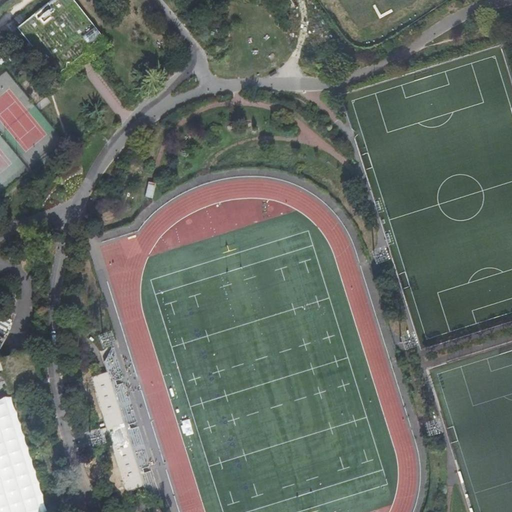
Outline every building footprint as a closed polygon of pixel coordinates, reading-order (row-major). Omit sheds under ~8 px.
[(103,37),(73,0),(50,0),(17,27),(55,75),(67,65),(67,62),(71,62),(74,60),(76,59),(84,52),(88,48),(89,44),(93,45),(103,37)] [(0,336),(2,338),(11,320),(0,313),(0,336)] [(0,369),(3,369),(9,389),(37,381),(30,357),(31,354),(30,348),(0,358),(0,346),(4,339),(2,338),(0,336),(0,369)] [(145,495),(162,504),(113,344),(104,361),(107,372),(142,486),(145,495)] [(142,486),(107,372),(90,377),(124,491),(142,486)]
